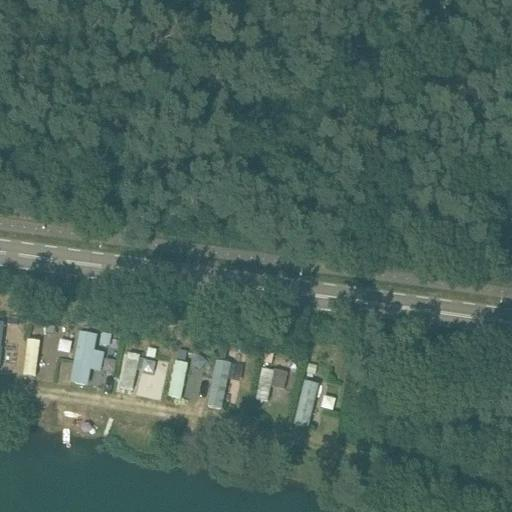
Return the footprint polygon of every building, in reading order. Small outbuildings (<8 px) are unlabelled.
[(47,325),(45,333),(54,335),(55,326),(47,325)] [(69,381),(88,386),(92,369),(101,372),(105,354),(94,351),(98,334),(81,330),(69,381)] [(111,334),(103,333),(101,346),(110,347),(111,334)] [(23,374),(36,376),(41,340),(29,338),(23,374)] [(227,349),(219,347),(217,362),(225,363),(227,349)] [(147,358),(155,359),(157,351),(148,349),(147,358)] [(119,389),(132,392),(137,370),(153,373),(156,360),(127,354),(119,389)] [(180,399),(189,363),(177,360),(168,395),(180,399)] [(316,375),(318,366),(310,363),(307,373),(316,375)] [(268,404),(271,386),(285,389),(288,371),(262,367),(256,402),(268,404)] [(297,424),(311,426),(316,384),(302,382),(297,424)]
